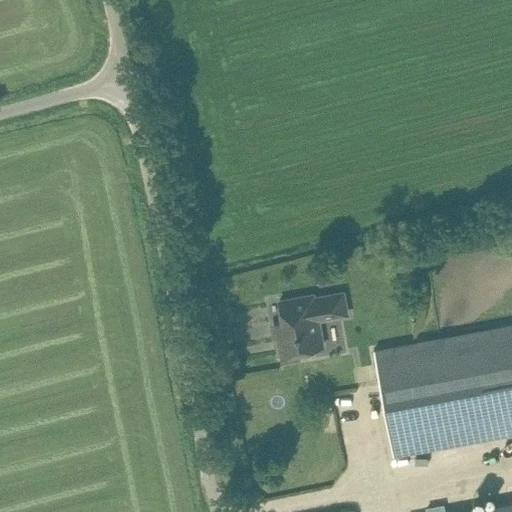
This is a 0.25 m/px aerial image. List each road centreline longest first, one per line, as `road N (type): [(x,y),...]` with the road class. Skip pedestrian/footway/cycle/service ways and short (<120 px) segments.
road 1 (unclassified): [(218,511),(127,79)]
road 2 (unclassified): [(0,113),(127,79)]
